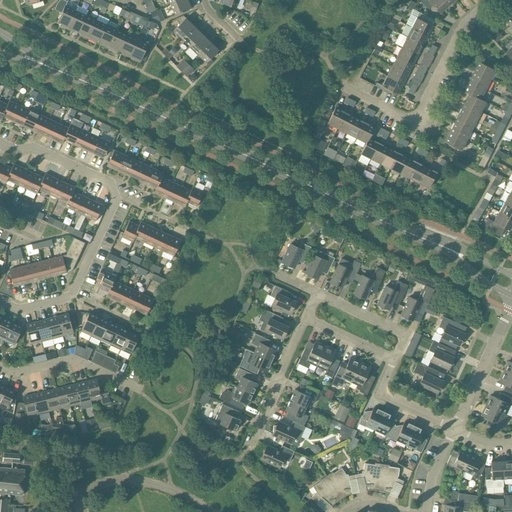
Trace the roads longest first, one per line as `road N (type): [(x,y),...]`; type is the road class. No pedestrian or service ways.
road 1 (tertiary): [(443,247),(46,66)]
road 2 (residential): [(342,86),(404,117),(417,114),(461,27),(492,0)]
road 3 (residential): [(54,511),(113,479),(172,489),(213,511)]
road 4 (residential): [(138,390),(73,359),(14,373),(0,366)]
road 5 (residential): [(246,450),(305,317)]
road 6 (residential): [(453,429),(511,305)]
road 7 (residential): [(114,194),(108,181),(0,140)]
road 8 (residential): [(394,360),(402,333),(317,295)]
